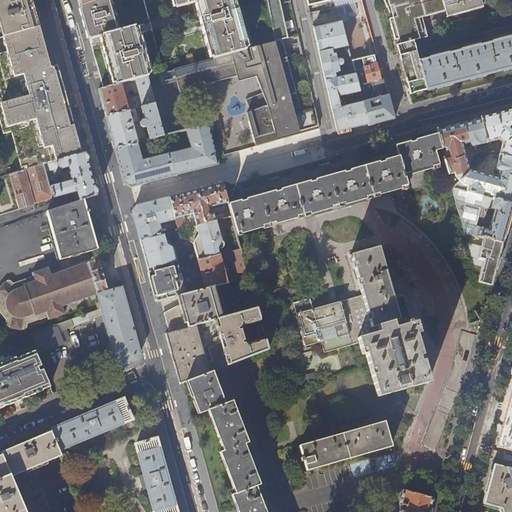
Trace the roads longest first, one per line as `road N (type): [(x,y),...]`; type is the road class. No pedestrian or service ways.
road 1 (residential): [(158,368),(57,0)]
road 2 (secondary): [(451,511),(511,290)]
road 3 (residential): [(0,433),(158,368)]
road 4 (residential): [(333,146),(300,0)]
road 5 (residential): [(158,368),(196,511)]
road 6 (residential): [(367,0),(400,113),(411,125)]
